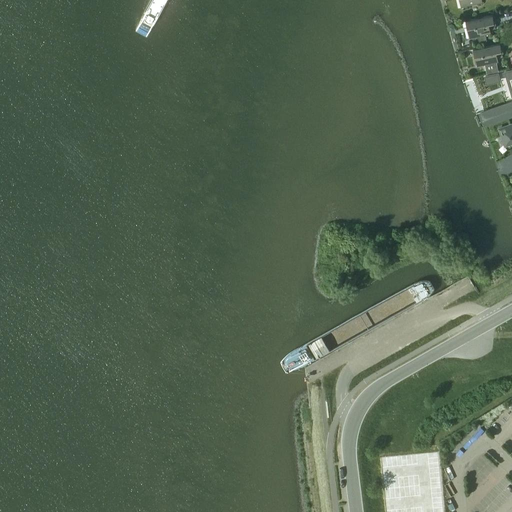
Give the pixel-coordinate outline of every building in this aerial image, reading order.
[(478,36),(481,42),(486,39),(486,41),(487,40),(486,35),(491,33),(490,29),(495,28),(492,15),(465,21),(469,38),(478,36)] [(473,49),(477,66),(498,62),(497,57),(503,56),(500,43),(473,49)] [(487,83),(499,80),(497,74),(485,76),(487,83)] [(511,101),(480,112),(484,126),(511,116),(511,101)] [(511,142),(511,124),(499,129),(505,145),(511,142)]
